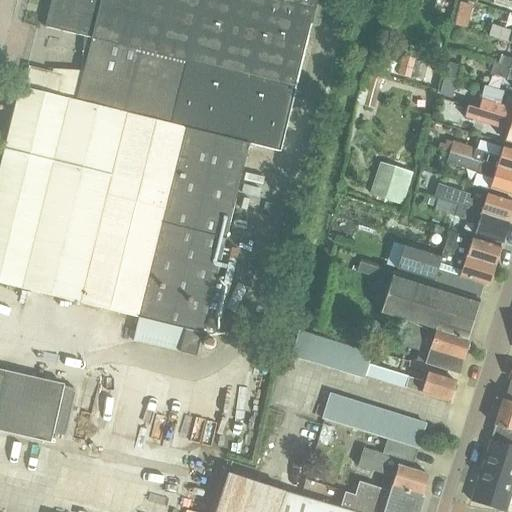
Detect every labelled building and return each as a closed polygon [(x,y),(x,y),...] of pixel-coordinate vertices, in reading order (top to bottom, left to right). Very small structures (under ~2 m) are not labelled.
[(29,67),(0,182),(0,284),(21,290),(138,319),(133,342),(194,358),(247,144),(279,152),(295,90),(316,0),(51,0),(45,28),(85,38),(81,73),(53,70),(53,67),(52,67),(52,69),(51,73),(29,67)] [(471,27),(478,3),(466,0),(463,0),(457,23),(471,27)] [(511,32),(493,27),(489,38),(509,44),(511,44),(511,32)] [(402,58),(397,76),(409,79),(414,61),(402,58)] [(511,60),(504,58),(501,68),(511,70),(511,60)] [(447,64),(443,76),(455,79),(458,67),(447,64)] [(511,70),(501,68),(494,65),(490,75),(511,81),(511,70)] [(382,82),(364,78),(357,105),(374,111),(382,82)] [(443,78),(439,96),(449,99),(454,81),(443,78)] [(478,111),(511,121),(511,110),(498,106),(502,93),(485,88),(478,111)] [(511,121),(478,111),(470,108),(467,119),(507,131),(504,141),(511,143),(511,121)] [(452,155),(511,173),(511,151),(502,148),(498,158),(463,147),(455,145),(452,155)] [(511,173),(452,155),(449,164),(492,178),(489,188),(511,195),(511,173)] [(413,175),(380,165),(369,197),(402,208),(413,175)] [(436,202),(507,224),(511,209),(511,203),(487,195),(483,205),(461,198),(462,193),(441,186),(436,202)] [(425,198),(422,205),(432,208),(434,201),(425,198)] [(436,202),(433,211),(438,213),(477,225),(473,235),(501,244),(507,224),(436,202)] [(448,233),(442,251),(494,267),(500,249),(470,240),(448,233)] [(403,246),(394,275),(432,287),(432,286),(478,300),(483,285),(488,287),(494,267),(442,251),(440,258),(403,246)] [(323,255),(321,263),(326,264),(329,265),(331,257),(328,256),(323,255)] [(425,329),(425,328),(466,340),(478,300),(432,286),(432,287),(394,275),(392,274),(379,314),(409,324),(425,329)] [(425,329),(409,324),(402,347),(418,352),(415,362),(457,375),(468,341),(466,340),(425,328),(425,329)] [(305,360),(313,336),(301,333),(293,356),(305,360)] [(305,360),(317,364),(324,340),(313,336),(305,360)] [(324,340),(317,364),(329,367),(336,344),(324,340)] [(329,367),(341,371),(348,347),(336,344),(329,367)] [(348,347),(341,371),(353,375),(360,351),(348,347)] [(365,379),(365,376),(369,366),(372,355),(360,351),(353,375),(365,379)] [(365,376),(448,402),(455,382),(427,373),(423,383),(369,366),(365,376)] [(0,370),(0,432),(51,444),(53,434),(66,437),(77,390),(64,387),(64,385),(0,370)] [(511,383),(510,383),(504,401),(503,400),(491,437),(511,443),(511,383)] [(334,423),(341,399),(330,396),(322,419),(334,423)] [(353,403),(341,399),(334,423),(346,427),(353,403)] [(346,427),(358,431),(365,407),(353,403),(346,427)] [(365,407),(358,431),(370,434),(377,411),(365,407)] [(370,434),(381,438),(389,414),(377,411),(370,434)] [(389,414),(381,438),(393,442),(401,418),(389,414)] [(413,422),(401,418),(393,442),(405,446),(413,422)] [(413,422),(405,446),(417,449),(424,426),(413,422)] [(338,509),(348,511),(416,511),(427,477),(409,471),(411,466),(412,466),(417,451),(386,441),(381,457),(362,451),(357,467),(393,478),(388,493),(357,483),(353,496),(343,493),(338,509)] [(507,511),(511,497),(511,448),(490,442),(471,501),(505,511),(507,511)] [(346,511),(252,484),(226,476),(214,511),(346,511)] [(330,499),(331,484),(308,482),(307,497),(330,499)]
